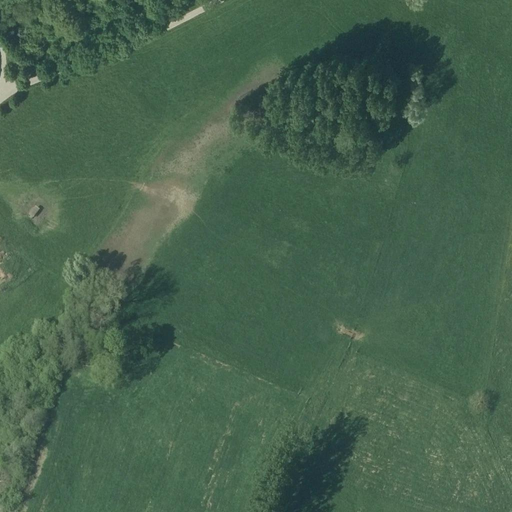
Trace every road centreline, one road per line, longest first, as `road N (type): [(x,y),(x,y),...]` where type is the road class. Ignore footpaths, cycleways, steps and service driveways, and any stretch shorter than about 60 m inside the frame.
road 1 (unclassified): [(4,91),(219,0)]
road 2 (track): [(273,511),(314,397)]
